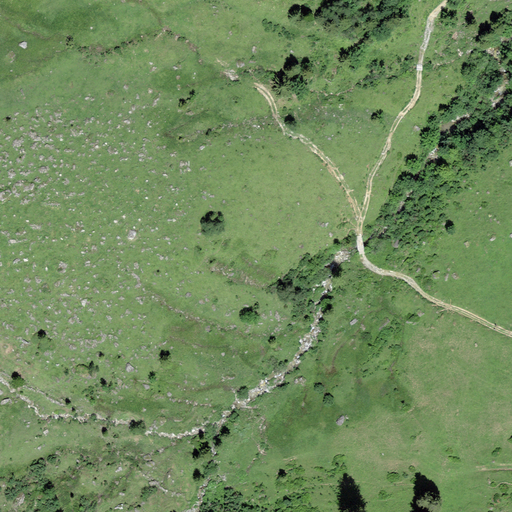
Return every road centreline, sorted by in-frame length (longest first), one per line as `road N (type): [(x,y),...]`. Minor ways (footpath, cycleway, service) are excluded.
road 1 (track): [(447,0),(431,20),(418,94),(372,175),(359,241)]
road 2 (track): [(359,241),(353,194),(335,167),(288,131),(264,90),(218,62)]
road 3 (track): [(511,332),(370,266),(359,241)]
